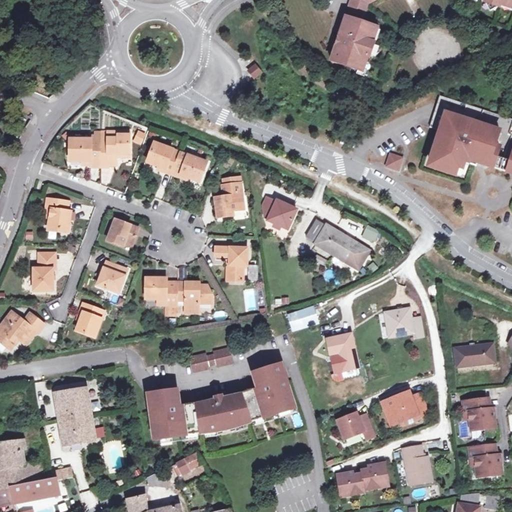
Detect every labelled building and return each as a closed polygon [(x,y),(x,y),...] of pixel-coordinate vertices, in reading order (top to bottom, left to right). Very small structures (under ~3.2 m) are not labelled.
[(370,0),(348,0),(344,16),(359,21),(365,3),(370,0)] [(344,16),(339,32),(342,33),(338,47),(334,46),(330,61),(356,69),(360,71),(363,61),(365,56),(369,57),(370,55),(373,44),(373,42),(369,40),(374,25),(359,21),(344,16)] [(378,27),(374,25),(369,40),(373,42),(378,27)] [(363,76),(367,62),(363,61),(360,71),(356,69),(355,73),(363,76)] [(257,69),(253,69),(250,71),(250,75),(252,77),(256,78),(258,76),(259,72),(257,69)] [(511,119),(440,96),(435,112),(429,128),(441,131),(431,160),(434,161),(457,169),(463,170),(465,163),(469,164),(472,157),(478,160),(479,157),(511,167),(511,119)] [(133,142),(141,145),(146,134),(137,130),(133,142)] [(108,141),(100,141),(100,166),(100,168),(108,168),(108,166),(116,166),(116,160),(116,155),(129,155),(129,133),(118,133),(118,139),(108,139),(108,141)] [(91,162),(91,166),(100,166),(100,141),(100,137),(91,137),(91,140),(73,140),(73,151),(70,151),(70,162),(82,162),(91,162)] [(166,169),(165,173),(172,176),(180,154),(155,144),(148,163),(161,168),(166,169)] [(207,164),(180,154),(172,176),(180,179),(181,176),(199,183),(207,164)] [(391,156),(387,166),(398,170),(401,159),(391,156)] [(478,160),(472,157),(469,164),(476,166),(477,163),(478,160)] [(511,167),(479,157),(478,160),(486,162),(485,166),(500,171),(511,174),(511,167)] [(457,169),(434,161),(431,168),(455,176),(457,169)] [(244,210),(241,185),(222,187),(223,194),(228,194),(228,197),(215,199),(217,219),(231,217),(231,212),(244,210)] [(275,225),(282,228),(288,231),(297,211),(277,202),(277,203),(267,199),(264,206),(265,214),(271,217),(269,221),(269,222),(275,225)] [(51,210),(49,228),(58,230),(57,232),(68,233),(71,213),(67,213),(68,203),(47,200),(46,210),(51,210)] [(125,242),(133,245),(139,229),(115,220),(108,241),(124,247),(124,246),(125,242)] [(317,242),(316,244),(335,256),(346,238),(317,220),(307,236),(317,242)] [(365,226),(361,232),(372,239),(376,233),(365,226)] [(335,256),(349,265),(359,270),(369,252),(346,238),(335,256)] [(215,260),(227,261),(230,261),(230,282),(243,282),(243,267),(247,267),(248,249),(216,248),(215,260)] [(55,262),(39,262),(39,270),(34,269),(34,291),(52,291),(52,269),(55,269),(55,262)] [(107,262),(104,269),(110,271),(112,265),(107,262)] [(110,271),(104,269),(98,286),(118,294),(128,270),(112,265),(110,271)] [(146,300),(158,300),(166,300),(166,308),(178,308),(178,302),(178,284),(167,283),(167,280),(146,280),(146,300)] [(195,284),(178,284),(178,302),(186,302),(186,313),(199,313),(199,303),(212,304),(213,296),(207,286),(195,286),(195,284)] [(83,304),(80,313),(83,314),(80,322),(77,331),(95,337),(104,312),(83,304)] [(313,305),(286,314),(293,333),(319,324),(313,305)] [(410,309),(385,314),(389,337),(414,333),(415,338),(423,337),(421,321),(412,322),(410,309)] [(223,310),(213,313),(216,321),(225,319),(223,310)] [(12,313),(6,320),(8,322),(0,332),(0,341),(11,350),(17,343),(15,341),(17,338),(25,344),(35,331),(38,333),(44,326),(30,314),(24,322),(12,313)] [(0,327),(0,331),(0,332),(8,322),(6,320),(0,327)] [(358,368),(353,345),(351,335),(327,340),(331,356),(338,355),(342,372),(358,368)] [(491,345),(473,347),(467,348),(454,349),(455,368),(493,363),(491,345)] [(233,364),(230,352),(229,348),(212,351),(213,355),(206,356),(206,353),(190,357),(190,361),(193,373),(209,369),(209,366),(215,364),(216,368),(233,364)] [(149,395),(151,414),(155,440),(166,439),(165,437),(172,436),(172,438),(186,436),(185,434),(191,434),(191,435),(217,431),(217,429),(234,425),(235,427),(259,420),(258,418),(264,416),(264,417),(278,413),(278,412),(284,410),(284,411),(294,408),(281,365),(253,373),(258,390),(256,391),(255,389),(240,394),(240,396),(223,400),(222,395),(214,397),(215,402),(197,405),(197,404),(181,405),(181,407),(179,408),(177,391),(149,395)] [(56,394),(60,419),(91,414),(88,389),(56,394)] [(418,415),(419,417),(428,414),(420,394),(411,397),(409,392),(382,403),(391,426),(401,422),(418,415)] [(463,403),(464,414),(469,413),(471,432),(496,428),(493,409),(489,410),(487,399),(463,403)] [(91,414),(60,419),(63,446),(95,440),(91,414)] [(355,414),(336,422),(343,441),(362,433),(365,441),(373,437),(364,416),(357,419),(355,414)] [(420,420),(419,417),(418,415),(401,422),(403,427),(420,420)] [(0,489),(10,488),(38,483),(35,465),(25,467),(20,442),(0,444),(0,489)] [(423,459),(422,454),(421,446),(403,450),(409,485),(432,481),(428,458),(423,459)] [(494,446),(469,448),(471,459),(475,459),(477,477),(502,475),(500,456),(495,456),(494,446)] [(198,453),(182,461),(176,464),(181,474),(183,476),(190,472),(189,470),(203,463),(198,453)] [(177,476),(181,474),(176,464),(172,466),(177,476)] [(348,475),(335,477),(339,499),(363,495),(363,493),(387,489),(383,466),(370,468),(371,471),(367,472),(359,473),(360,476),(352,478),(349,478),(348,475)] [(165,470),(148,479),(149,486),(169,488),(165,470)] [(50,481),(57,480),(62,479),(61,471),(48,473),(50,481)] [(277,511),(286,511),(316,505),(309,473),(270,482),(277,511)] [(60,495),(58,487),(57,480),(50,481),(38,483),(10,488),(14,505),(60,495)] [(0,508),(14,505),(10,488),(0,489),(0,508)] [(477,507),(478,502),(486,503),(485,508),(497,510),(497,508),(499,497),(475,493),(461,496),(460,504),(459,504),(457,511),(478,511),(479,507),(477,507)] [(130,511),(148,511),(145,495),(128,499),(130,511)] [(57,505),(59,511),(61,511),(67,510),(65,502),(57,505)] [(180,511),(179,506),(178,502),(161,506),(161,509),(148,511),(180,511)]
